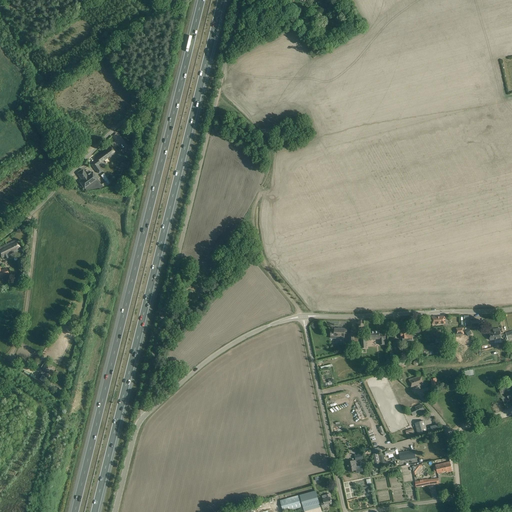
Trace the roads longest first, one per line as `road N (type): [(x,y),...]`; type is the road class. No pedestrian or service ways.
road 1 (motorway): [(94,511),(222,0)]
road 2 (motorway): [(200,0),(72,511)]
road 3 (unclassified): [(136,421),(239,0)]
road 4 (unclassified): [(0,240),(157,89),(181,0)]
road 5 (unclassified): [(301,314),(511,307)]
road 6 (unclassified): [(344,511),(301,314)]
road 7 (unclassified): [(136,421),(223,346),(301,314)]
road 8 (track): [(0,377),(24,325),(46,196)]
